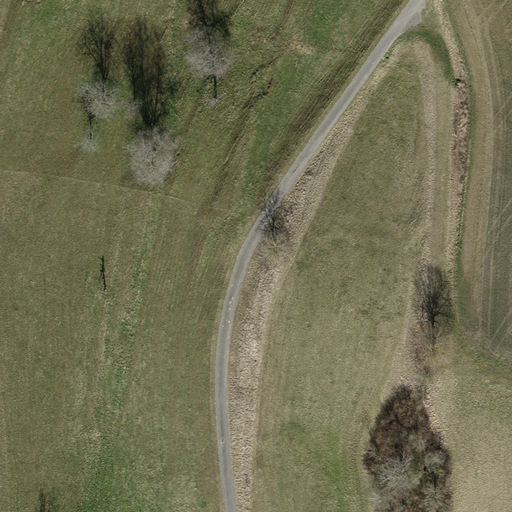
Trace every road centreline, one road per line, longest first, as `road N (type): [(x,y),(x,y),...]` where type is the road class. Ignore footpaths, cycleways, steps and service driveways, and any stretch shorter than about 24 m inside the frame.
road 1 (track): [(421,0),(275,206),(240,273),(222,349),(232,511)]
road 2 (track): [(421,0),(449,43),(447,318),(493,372),(511,378)]
road 3 (track): [(191,0),(124,387)]
